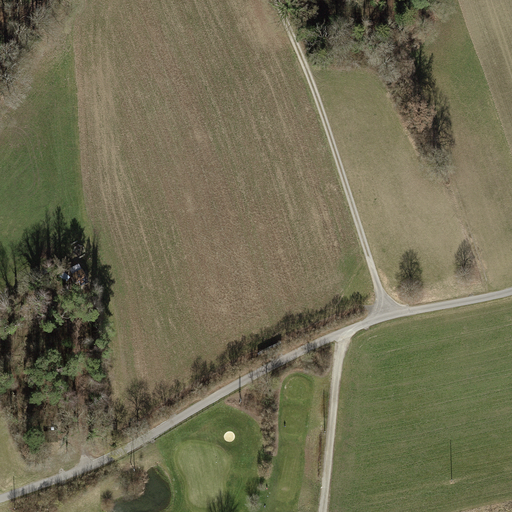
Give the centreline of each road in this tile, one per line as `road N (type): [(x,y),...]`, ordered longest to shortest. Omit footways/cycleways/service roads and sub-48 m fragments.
road 1 (residential): [(511,292),(386,312),(269,365),(135,445),(0,498)]
road 2 (track): [(277,0),(386,312)]
road 3 (track): [(342,334),(321,511)]
